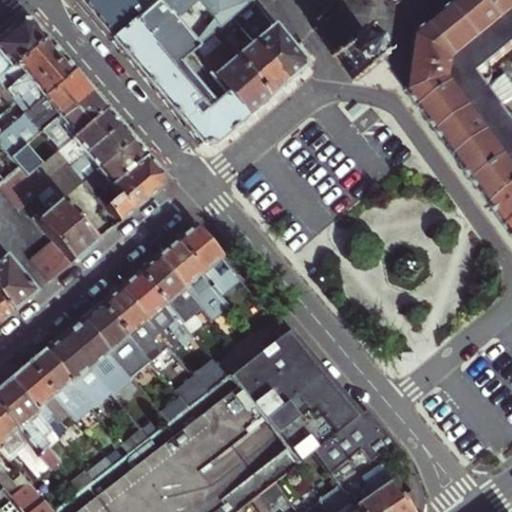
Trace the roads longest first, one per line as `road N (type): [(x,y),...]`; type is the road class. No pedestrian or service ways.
road 1 (residential): [(202,187),(320,89),(386,97),(511,261)]
road 2 (residential): [(202,187),(471,511)]
road 3 (residential): [(0,357),(202,187)]
road 4 (residential): [(202,187),(41,0)]
